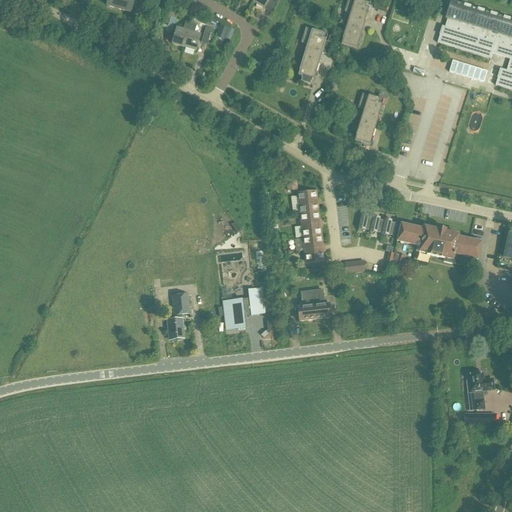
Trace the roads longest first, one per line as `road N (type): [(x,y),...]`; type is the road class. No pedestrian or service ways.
road 1 (tertiary): [(0,390),(437,335)]
road 2 (residential): [(214,104),(29,0)]
road 3 (residential): [(511,216),(332,172)]
road 4 (residential): [(332,172),(214,104)]
road 5 (residential): [(203,0),(249,35),(214,104)]
road 6 (residential): [(381,258),(336,257),(332,172)]
